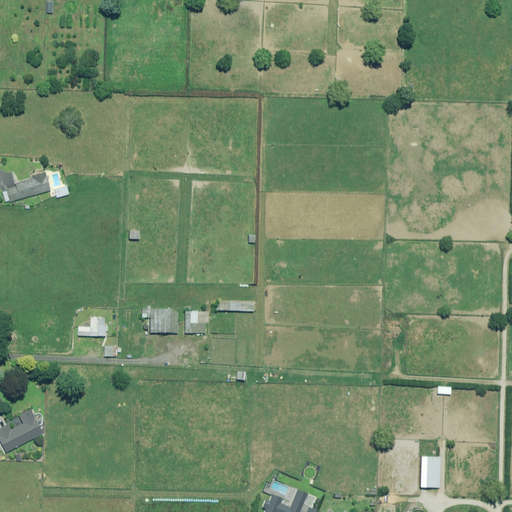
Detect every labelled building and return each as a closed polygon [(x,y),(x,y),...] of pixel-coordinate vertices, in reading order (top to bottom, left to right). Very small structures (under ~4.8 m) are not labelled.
[(51,191),(45,172),(33,176),(34,179),(15,184),(16,188),(3,191),(7,203),(51,191)] [(70,194),(68,186),(55,189),(58,198),(70,194)] [(140,231),(130,231),(130,239),(140,239),(140,231)] [(254,311),(254,301),(217,300),(216,310),(254,311)] [(179,309),(151,309),(151,332),(178,333),(179,309)] [(207,312),(186,312),(186,333),(206,333),(206,324),(207,312)] [(79,336),(106,336),(106,331),(109,331),(109,326),(105,326),(105,318),(91,318),(91,327),(79,327),(79,336)] [(122,352),(122,347),(106,346),(105,356),(118,357),(118,352),(122,352)] [(247,371),(238,371),(237,380),(246,380),(247,371)] [(42,434),(35,418),(12,430),(9,425),(0,429),(0,438),(7,452),(42,434)] [(440,488),(441,458),(422,457),(421,487),(440,488)] [(271,501),(266,499),(263,508),(266,510),(265,511),(319,511),(310,508),(308,511),(301,511),(300,511),(308,494),(298,490),(290,507),(281,503),(283,499),(274,495),(271,501)]
